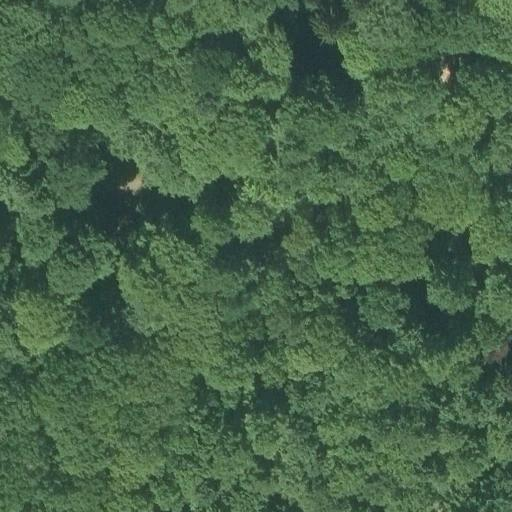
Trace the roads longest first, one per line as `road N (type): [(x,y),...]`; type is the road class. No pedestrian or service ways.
road 1 (unknown): [(511,287),(457,304),(413,299),(314,274),(127,204)]
road 2 (track): [(127,204),(204,127),(399,0)]
road 3 (unknown): [(127,204),(0,164)]
